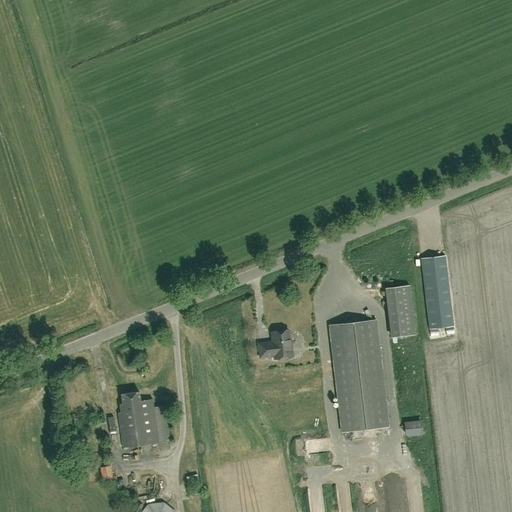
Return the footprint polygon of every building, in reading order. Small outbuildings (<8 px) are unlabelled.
[(429,329),(454,327),(446,256),(420,259),(429,329)] [(411,330),(411,280),(386,280),(387,330),(411,330)] [(376,320),(329,326),(341,432),(388,426),(376,320)] [(278,330),(276,332),(271,333),(272,342),(258,344),(260,358),(274,356),(274,359),(293,357),(291,339),(289,339),(288,331),(285,331),(282,330),(278,330)] [(123,448),(159,443),(152,399),(140,401),(139,392),(121,394),(122,404),(119,404),(121,412),(118,413),(123,448)] [(102,479),(112,478),(110,466),(100,468),(102,479)] [(175,511),(176,511),(163,502),(148,504),(141,511),(175,511)]
